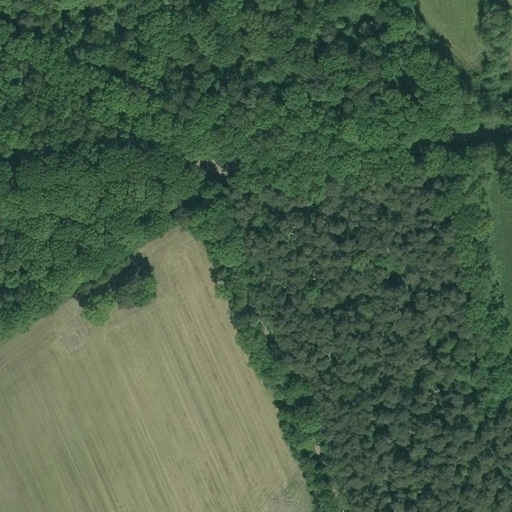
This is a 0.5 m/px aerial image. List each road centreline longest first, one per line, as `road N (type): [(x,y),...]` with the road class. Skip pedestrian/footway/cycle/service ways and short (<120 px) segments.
road 1 (track): [(337,511),(190,196)]
road 2 (residential): [(204,163),(511,132)]
road 3 (unclassified): [(0,335),(190,196),(204,163)]
road 4 (unclassified): [(255,0),(204,163)]
